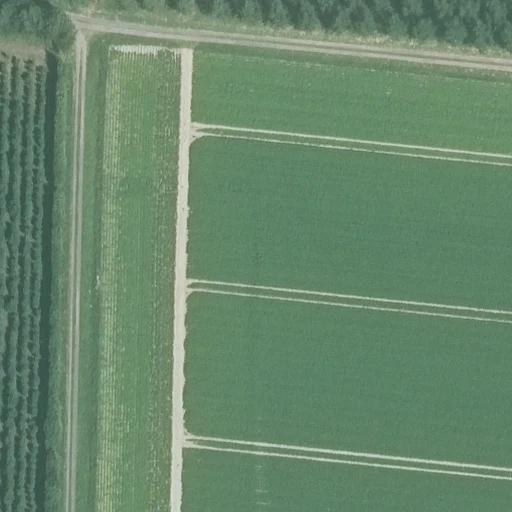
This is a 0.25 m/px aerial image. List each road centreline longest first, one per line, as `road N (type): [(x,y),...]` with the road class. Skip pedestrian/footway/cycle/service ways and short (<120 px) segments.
road 1 (track): [(3,0),(78,24),(511,67)]
road 2 (track): [(78,24),(71,511)]
